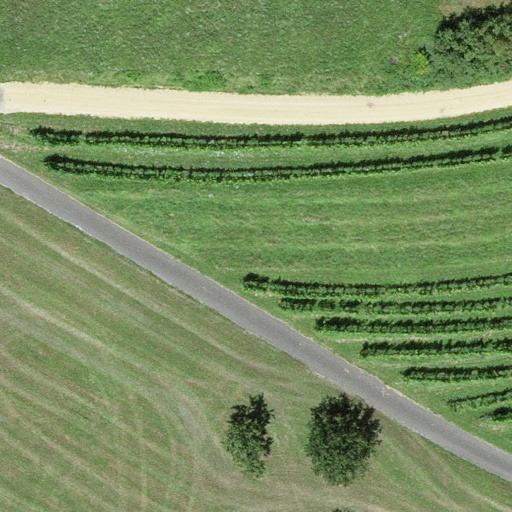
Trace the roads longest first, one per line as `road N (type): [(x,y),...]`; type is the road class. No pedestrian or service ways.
road 1 (track): [(0,180),(402,417),(511,469)]
road 2 (track): [(0,103),(398,112),(511,95)]
